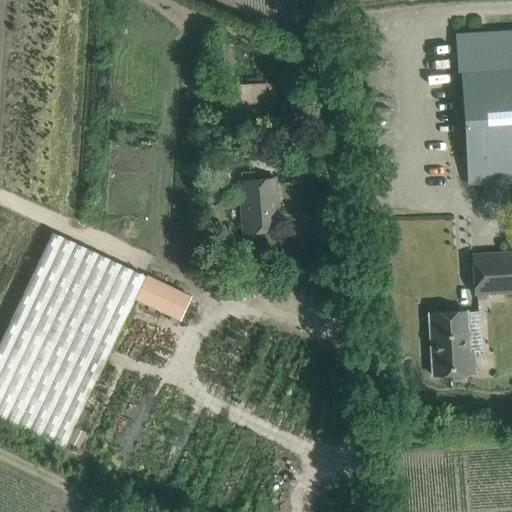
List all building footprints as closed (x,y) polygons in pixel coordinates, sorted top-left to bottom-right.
[(461,71),(467,156),(481,155),(482,182),(511,180),(511,29),(456,33),(458,71),(461,71)] [(268,85),(225,86),(227,127),(270,125),(268,85)] [(252,180),(251,171),(241,171),(241,181),(240,181),(243,231),(279,229),(277,207),(275,207),(274,199),(277,199),(275,178),(252,180)] [(145,275),(51,230),(0,338),(0,419),(62,449),(145,275)] [(511,251),(473,254),(475,294),(511,291),(511,251)] [(191,298),(146,276),(135,300),(180,322),(191,298)] [(475,372),(474,352),(469,352),(467,310),(429,313),(433,375),(475,372)]
